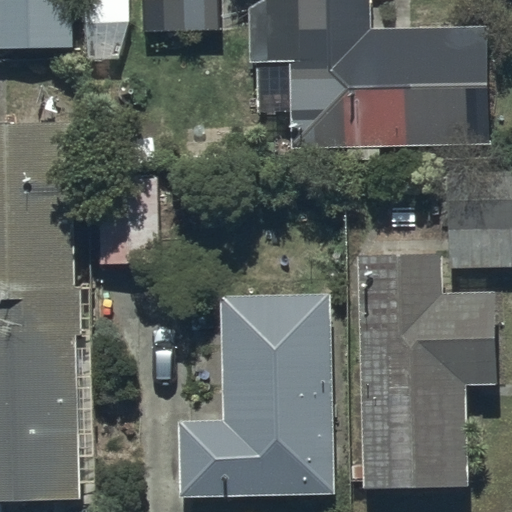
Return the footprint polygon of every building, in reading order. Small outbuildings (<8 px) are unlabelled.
[(0,0),(0,49),(69,50),(69,0),(0,0)] [(136,0),(136,36),(216,35),(215,0),(136,0)] [(259,0),(240,13),(240,68),(249,68),(250,118),(278,118),(278,152),(340,152),(341,163),(372,163),(372,148),(480,147),(479,30),(362,31),(361,0),(259,0)] [(0,128),(0,504),(69,504),(66,128),(0,128)] [(511,174),(440,177),(442,274),(511,271),(511,174)] [(435,259),(350,262),(352,493),(457,492),(456,395),(490,395),(489,296),(436,295),(435,259)] [(325,296),(209,297),(211,420),(171,421),(172,498),(327,497),(325,296)]
